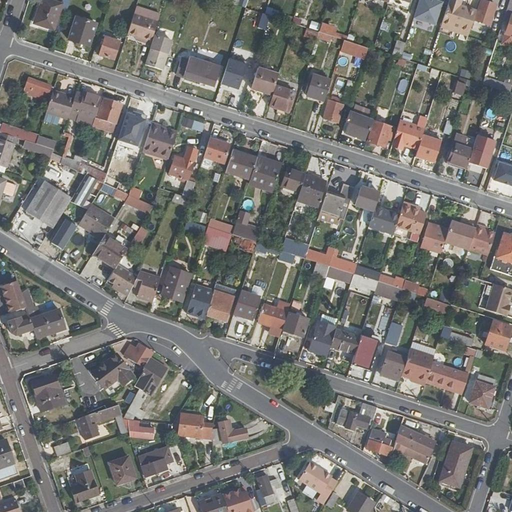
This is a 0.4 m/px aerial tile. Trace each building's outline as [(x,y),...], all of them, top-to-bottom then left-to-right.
[(61,0),(44,0),(36,24),(55,31),(65,1),(61,0)] [(389,3),(411,10),(414,0),(410,0),(410,2),(403,0),(390,0),(390,2),(389,3)] [(460,0),(450,0),(443,24),(470,32),(477,11),(461,6),(463,1),(460,0)] [(483,0),(476,21),(489,25),(496,5),(483,0)] [(511,0),(510,0),(499,32),(505,34),(509,22),(510,19),(511,19),(511,0)] [(177,2),(172,17),(179,19),(184,4),(177,2)] [(136,14),(128,35),(137,38),(144,40),(143,43),(151,45),(159,23),(136,14)] [(415,23),(407,47),(417,50),(422,33),(425,34),(427,28),(424,27),(427,18),(419,15),(416,23),(415,23)] [(76,18),(69,40),(90,47),(97,24),(76,18)] [(310,22),(308,28),(321,32),(323,27),(310,22)] [(323,27),(321,32),(336,37),(336,33),(338,28),(324,24),(323,27)] [(156,35),(146,64),(162,69),(172,40),(156,35)] [(105,37),(99,54),(114,59),(120,42),(105,37)] [(398,41),(394,55),(395,56),(402,58),(407,43),(398,41)] [(341,51),(366,59),(369,50),(345,42),(341,51)] [(183,55),(177,74),(184,76),(184,77),(206,85),(207,82),(215,85),(219,73),(211,70),(213,65),(183,55)] [(394,61),(402,64),(404,59),(402,58),(395,56),(394,61)] [(247,64),(230,59),(221,84),(238,90),(247,64)] [(213,65),(211,70),(219,73),(221,67),(213,65)] [(259,68),(252,89),(272,95),(279,75),(259,68)] [(291,81),(303,85),(305,80),(293,76),(291,81)] [(315,76),(308,96),(325,102),(332,82),(315,76)] [(30,79),(26,93),(51,101),(55,90),(56,88),(30,79)] [(459,81),(455,92),(464,95),(468,84),(459,81)] [(277,86),(270,105),(290,112),(296,93),(277,86)] [(51,101),(48,113),(69,119),(71,111),(76,97),(55,90),(51,101)] [(76,97),(71,111),(94,119),(101,98),(85,92),(84,95),(77,93),(76,97)] [(103,97),(95,122),(101,124),(102,120),(115,124),(122,104),(103,97)] [(356,108),(370,112),(373,104),(359,100),(356,108)] [(330,101),(324,118),(339,122),(344,106),(330,101)] [(352,117),(347,133),(365,139),(370,123),(373,124),(376,114),(370,112),(356,108),(353,106),(349,116),(352,117)] [(132,108),(126,126),(144,132),(149,113),(132,108)] [(184,117),(181,126),(190,128),(192,120),(184,117)] [(191,120),(189,128),(202,131),(204,124),(191,120)] [(423,135),(426,127),(402,120),(393,145),(404,148),(405,146),(418,150),(423,135)] [(376,122),(369,141),(386,146),(388,139),(391,140),(393,133),(390,132),(392,128),(376,122)] [(447,123),(443,135),(450,138),(454,126),(447,123)] [(1,132),(17,137),(27,141),(37,144),(40,136),(3,124),(1,132)] [(151,125),(144,150),(169,158),(176,137),(159,132),(160,128),(151,125)] [(159,132),(176,137),(177,133),(160,128),(159,132)] [(141,140),(143,134),(132,130),(129,135),(141,140)] [(1,132),(0,133),(0,165),(3,167),(7,168),(17,137),(1,132)] [(418,150),(416,157),(435,162),(441,141),(423,135),(418,150)] [(40,136),(37,144),(54,149),(56,142),(40,136)] [(496,141),(478,136),(469,163),(488,169),(496,141)] [(209,137),(203,156),(224,163),(230,144),(209,137)] [(27,141),(25,148),(51,157),(52,155),(54,149),(37,144),(27,141)] [(455,144),(449,163),(467,169),(469,163),(473,150),(455,144)] [(174,157),(169,174),(187,180),(196,151),(187,148),(183,160),(174,157)] [(232,150),(224,173),(249,181),(255,160),(256,158),(232,150)] [(51,159),(61,163),(62,160),(52,155),(51,157),(51,159)] [(46,166),(61,173),(65,165),(61,163),(51,159),(46,166)] [(65,165),(78,171),(79,168),(62,160),(61,163),(65,165)] [(255,160),(249,181),(248,182),(273,189),(280,168),(255,160)] [(79,168),(78,171),(87,176),(91,168),(81,163),(79,168)] [(494,180),(511,186),(511,167),(499,163),(494,180)] [(288,169),(282,186),(300,192),(305,176),(306,175),(288,169)] [(87,176),(73,202),(81,207),(96,180),(87,176)] [(305,176),(300,192),(297,200),(316,206),(320,192),(321,192),(324,182),(305,176)] [(35,184),(20,208),(52,228),(71,197),(39,178),(35,184)] [(187,180),(182,197),(190,200),(195,182),(187,180)] [(113,181),(110,186),(117,189),(120,184),(113,181)] [(16,186),(5,182),(1,192),(12,196),(16,186)] [(326,192),(320,213),(339,219),(345,198),(351,200),(354,188),(343,184),(339,196),(326,192)] [(362,187),(356,205),(374,211),(374,209),(379,193),(362,187)] [(176,194),(172,202),(187,207),(190,200),(182,197),(176,194)] [(345,198),(339,219),(344,221),(351,200),(345,198)] [(414,205),(404,202),(400,215),(396,226),(420,234),(427,214),(420,211),(413,209),(414,205)] [(91,205),(78,225),(102,240),(107,232),(114,219),(91,205)] [(374,211),(368,230),(392,238),(400,215),(381,209),(381,211),(374,209),(374,211)] [(239,210),(233,235),(242,237),(239,247),(254,251),(260,227),(247,224),(250,213),(239,210)] [(430,220),(424,240),(443,247),(444,242),(449,226),(430,220)] [(449,226),(444,242),(469,249),(476,226),(466,223),(465,226),(462,225),(451,221),(449,226)] [(220,222),(217,230),(232,235),(234,226),(220,222)] [(201,225),(197,238),(204,240),(208,227),(201,225)] [(485,227),(477,225),(476,226),(469,249),(488,255),(495,233),(487,231),(484,229),(485,227)] [(208,227),(204,240),(203,243),(212,246),(214,237),(229,242),(232,235),(217,230),(208,227)] [(102,240),(93,254),(116,269),(118,266),(128,249),(114,241),(116,238),(107,232),(102,240)] [(511,236),(505,234),(497,258),(495,257),(491,270),(511,276),(511,236)] [(281,250),(278,260),(292,264),(295,255),(281,250)] [(334,251),(330,266),(354,274),(356,266),(335,259),(337,252),(334,251)] [(116,269),(108,281),(115,286),(125,292),(123,294),(129,298),(135,284),(138,279),(118,266),(116,269)] [(330,266),(327,275),(351,284),(354,274),(330,266)] [(171,268),(165,286),(186,292),(191,275),(171,268)] [(138,279),(135,284),(142,286),(146,274),(140,273),(138,279)] [(142,286),(138,298),(154,303),(161,279),(146,274),(142,286)] [(354,274),(351,284),(350,285),(359,288),(360,285),(375,290),(376,288),(378,281),(354,274)] [(5,308),(7,314),(27,307),(22,293),(16,275),(0,280),(0,284),(8,307),(5,308)] [(376,288),(400,296),(402,289),(393,286),(378,281),(376,288)] [(394,281),(393,286),(402,289),(404,284),(394,281)] [(280,283),(278,289),(285,292),(288,285),(280,283)] [(511,291),(511,290),(511,289),(497,284),(489,310),(510,317),(511,311),(511,305),(509,305),(507,304),(508,300),(511,299),(511,295),(511,291)] [(113,288),(123,294),(125,292),(115,286),(113,288)] [(165,286),(162,296),(183,302),(186,292),(165,286)] [(205,319),(206,315),(211,302),(214,291),(196,286),(187,314),(205,319)] [(211,302),(206,315),(225,321),(233,297),(214,290),(214,291),(211,302)] [(27,307),(28,311),(34,309),(28,291),(22,293),(27,307)] [(241,291),(233,314),(251,319),(259,297),(241,291)] [(445,295),(443,300),(450,303),(452,297),(445,295)] [(440,301),(427,297),(424,305),(438,309),(440,301)] [(451,305),(440,301),(438,309),(448,313),(451,305)] [(264,305),(258,323),(282,331),(290,305),(279,302),(277,309),(264,305)] [(6,316),(12,333),(16,337),(33,330),(26,309),(6,316)] [(28,311),(31,319),(37,317),(34,309),(28,311)] [(31,319),(37,337),(66,328),(60,310),(37,317),(31,319)] [(290,313),(283,335),(301,341),(308,319),(290,313)] [(511,327),(494,321),(486,345),(505,351),(511,330),(511,327)] [(315,333),(333,339),(336,330),(318,323),(315,333)] [(392,323),(386,344),(396,347),(402,326),(392,323)] [(448,340),(451,328),(443,326),(440,337),(448,340)] [(333,339),(331,346),(355,353),(357,347),(360,337),(336,330),(333,339)] [(315,333),(310,349),(328,355),(331,346),(333,339),(315,333)] [(460,336),(458,343),(473,348),(475,341),(460,336)] [(440,338),(434,358),(440,360),(445,347),(475,356),(477,350),(440,338)] [(125,357),(145,369),(152,359),(154,356),(140,346),(137,351),(131,347),(125,357)] [(355,353),(351,366),(372,372),(377,354),(357,347),(355,353)] [(477,350),(475,356),(482,358),(484,351),(477,349),(477,350)] [(410,353),(402,379),(411,382),(417,384),(417,386),(424,389),(427,380),(432,363),(433,360),(410,353)] [(388,354),(381,375),(399,381),(405,359),(388,354)] [(92,374),(104,391),(119,381),(123,387),(135,379),(118,356),(92,374)] [(145,369),(143,372),(145,373),(138,384),(136,388),(141,391),(132,406),(138,410),(147,395),(153,386),(157,389),(169,370),(152,359),(145,369)] [(432,363),(427,380),(464,392),(469,375),(432,363)] [(474,366),(462,400),(488,409),(494,387),(493,387),(495,380),(479,375),(481,368),(474,366)] [(31,384),(41,412),(64,405),(54,377),(31,384)] [(136,388),(127,402),(132,406),(141,391),(136,388)] [(328,402),(325,410),(333,413),(336,405),(328,402)] [(342,410),(337,425),(354,431),(356,425),(365,429),(369,419),(373,420),(377,407),(367,404),(363,417),(342,410)] [(78,419),(86,441),(100,437),(95,423),(121,414),(118,405),(89,416),(78,419)] [(180,415),(179,435),(213,438),(213,430),(214,425),(204,424),(205,417),(180,415)] [(220,428),(223,444),(248,439),(246,429),(231,432),(228,421),(219,423),(220,428)] [(119,424),(123,435),(128,433),(124,422),(119,424)] [(396,442),(429,458),(436,444),(401,427),(396,442)] [(138,428),(138,437),(153,438),(154,430),(138,428)] [(213,430),(213,438),(213,446),(223,444),(220,428),(213,430)] [(374,431),(368,449),(390,457),(395,443),(387,440),(388,436),(374,431)] [(0,443),(0,471),(5,479),(17,475),(6,441),(0,443)] [(453,443),(439,484),(455,490),(458,488),(458,486),(460,487),(472,449),(453,443)] [(55,449),(58,458),(72,453),(68,444),(55,449)] [(139,457),(143,467),(146,477),(168,470),(166,464),(174,462),(169,447),(139,457)] [(174,449),(178,459),(184,457),(181,447),(174,449)] [(110,464),(117,486),(136,478),(129,458),(110,464)] [(178,464),(183,476),(190,474),(186,461),(178,464)] [(334,477),(313,463),(305,476),(327,489),(321,498),(328,502),(340,483),(333,479),(334,477)] [(65,472),(71,489),(78,486),(75,476),(89,471),(87,464),(65,472)] [(78,486),(71,489),(75,504),(98,495),(89,471),(75,476),(78,486)] [(257,492),(263,507),(267,506),(264,498),(274,495),(267,475),(258,478),(263,490),(257,492)] [(12,484),(15,492),(25,489),(22,481),(12,484)] [(224,494),(229,510),(233,509),(246,505),(242,494),(240,489),(224,494)] [(253,511),(247,492),(242,494),(246,505),(233,509),(233,511),(253,511)] [(360,494),(348,511),(361,511),(369,511),(370,511),(375,505),(360,494)] [(202,505),(204,511),(227,511),(222,495),(213,497),(214,502),(202,505)] [(335,495),(328,507),(335,511),(343,500),(335,495)] [(289,502),(293,511),(299,511),(295,500),(289,502)] [(19,511),(17,502),(0,507),(0,511),(19,511)]
